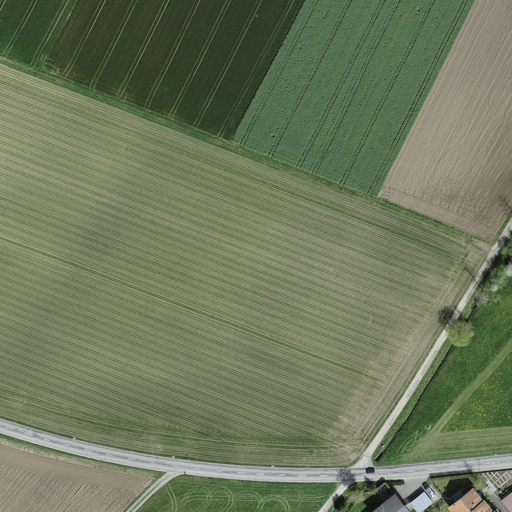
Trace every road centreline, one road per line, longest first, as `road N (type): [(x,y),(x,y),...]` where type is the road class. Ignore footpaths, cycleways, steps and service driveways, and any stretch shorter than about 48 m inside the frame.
road 1 (track): [(0,57),(497,250)]
road 2 (unclassified): [(511,461),(353,476),(264,475),(104,454),(0,426)]
road 3 (track): [(511,228),(379,442),(323,511)]
